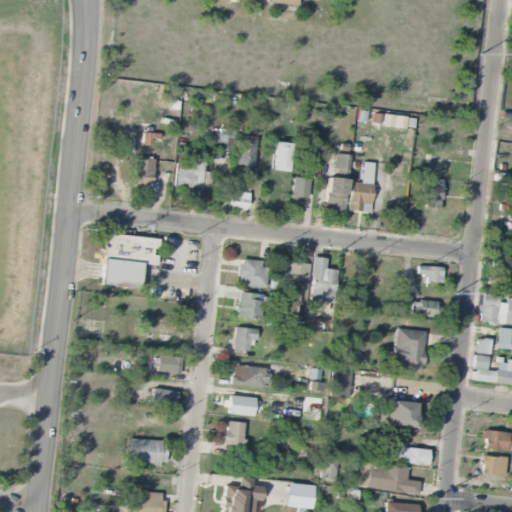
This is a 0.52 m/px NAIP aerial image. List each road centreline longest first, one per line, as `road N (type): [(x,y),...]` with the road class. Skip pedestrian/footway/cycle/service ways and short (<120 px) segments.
road 1 (residential): [(474,253),(68,209)]
road 2 (residential): [(217,227),(185,511)]
road 3 (residential): [(500,0),(474,253)]
road 4 (residential): [(474,253),(446,500)]
road 5 (secondary): [(85,0),(68,209)]
road 6 (secondary): [(68,209),(47,400)]
